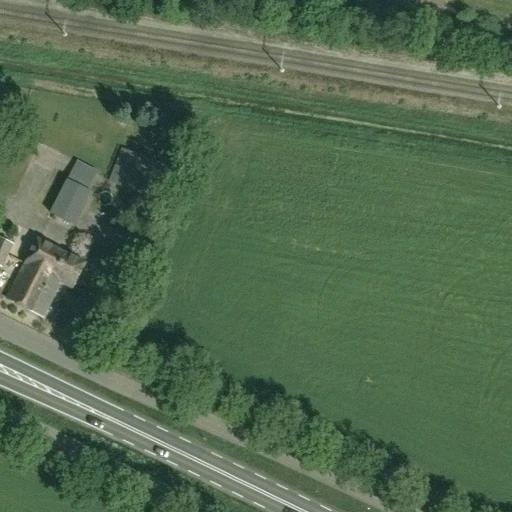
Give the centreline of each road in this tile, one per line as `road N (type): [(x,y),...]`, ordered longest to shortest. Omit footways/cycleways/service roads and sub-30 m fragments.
road 1 (unclassified): [(398,511),(0,327)]
road 2 (primary): [(301,511),(0,370)]
road 3 (unclassified): [(197,511),(0,415)]
